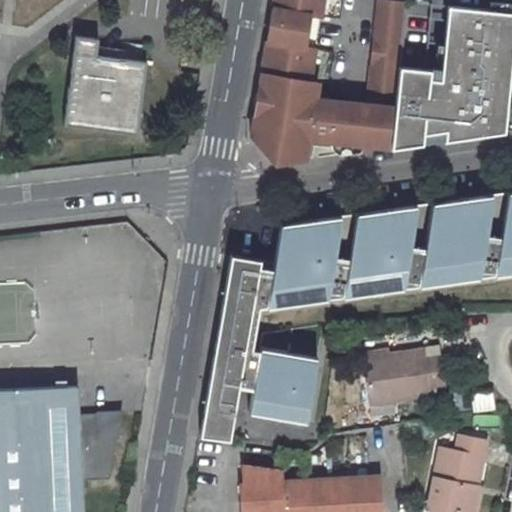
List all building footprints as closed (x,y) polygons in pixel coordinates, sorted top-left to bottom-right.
[(276,0),(269,44),(275,45),(272,61),(266,60),(260,92),(269,94),(266,115),(256,113),(252,138),(264,148),(287,152),(285,166),(308,162),(312,133),(318,134),(318,136),(320,139),(323,142),(393,149),(397,108),(369,106),(336,103),(335,113),(315,111),(320,84),(311,82),(317,50),(307,48),(313,17),(322,19),(325,0),(276,0)] [(397,108),(408,4),(381,3),(369,106),(397,108)] [(317,50),(322,19),(313,17),(307,48),(317,50)] [(502,69),(499,99),(495,140),(511,137),(511,33),(500,34),(501,48),(502,69)] [(75,36),(62,126),(138,136),(145,64),(101,59),(104,39),(75,36)] [(275,45),(269,44),(266,60),(272,61),(275,45)] [(269,94),(260,92),(256,113),(266,115),(269,94)] [(511,190),(279,220),(279,223),(341,215),(355,213),(416,206),(431,204),(493,196),(507,194),(511,193),(511,190)] [(230,251),(199,431),(229,436),(238,383),(239,376),(241,376),(244,355),(242,355),(250,307),(257,306),(265,305),(267,292),(511,260),(511,193),(507,194),(493,196),(431,204),(416,206),(355,213),(341,215),(279,223),(273,258),(230,251)] [(511,260),(267,292),(265,305),(326,297),(511,274),(511,260)] [(252,385),(258,347),(251,346),(257,306),(250,307),(242,355),(244,355),(241,376),(239,376),(238,383),(252,385)] [(250,398),(307,407),(316,353),(259,344),(258,347),(252,385),(250,398)] [(392,347),(365,352),(366,357),(393,353),(392,347)] [(429,355),(428,347),(393,353),(366,357),(373,403),(434,392),(433,385),(449,382),(445,353),(429,355)] [(78,385),(0,389),(0,511),(84,511),(83,480),(110,478),(116,438),(98,439),(97,414),(79,414),(78,385)] [(495,388),(474,391),(475,409),(497,405),(495,388)] [(250,398),(248,409),(306,418),(307,407),(250,398)] [(120,413),(97,414),(98,439),(116,438),(120,413)] [(474,414),(474,427),(500,427),(501,415),(474,414)] [(460,449),(445,447),(434,508),(459,511),(465,511),(466,509),(478,511),(490,438),(463,434),(460,449)] [(241,484),(243,511),(384,511),(382,475),(283,481),(284,472),(244,466),(246,484),(241,484)]
